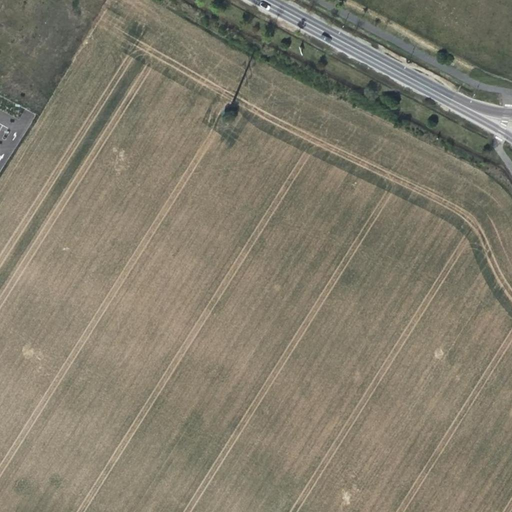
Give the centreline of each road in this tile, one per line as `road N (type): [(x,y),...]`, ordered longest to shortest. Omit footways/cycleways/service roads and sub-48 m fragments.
road 1 (unclassified): [(511,350),(0,82)]
road 2 (unclassified): [(202,511),(114,469),(47,401),(0,324)]
road 3 (tertiary): [(263,0),(463,105)]
road 4 (unclassified): [(511,404),(472,450),(404,496)]
